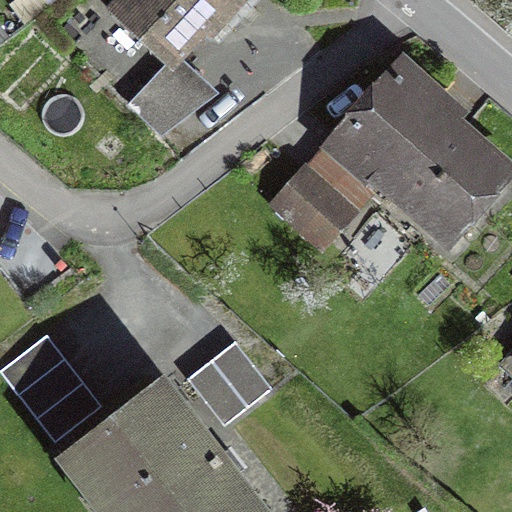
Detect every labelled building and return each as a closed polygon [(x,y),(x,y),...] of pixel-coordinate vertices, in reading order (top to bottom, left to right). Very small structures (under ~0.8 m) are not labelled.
[(118,0),(112,6),(168,59),(202,24),(209,31),(238,0),(118,0)] [(453,108),(402,63),(336,140),(377,178),(445,236),(502,171),(443,120),(453,108)] [(320,240),(377,178),(336,140),(278,202),(320,240)] [(45,337),(0,367),(0,369),(50,440),(95,409),(45,337)] [(235,341),(187,379),(224,426),(272,389),(235,341)] [(258,511),(162,384),(66,456),(108,511),(258,511)]
